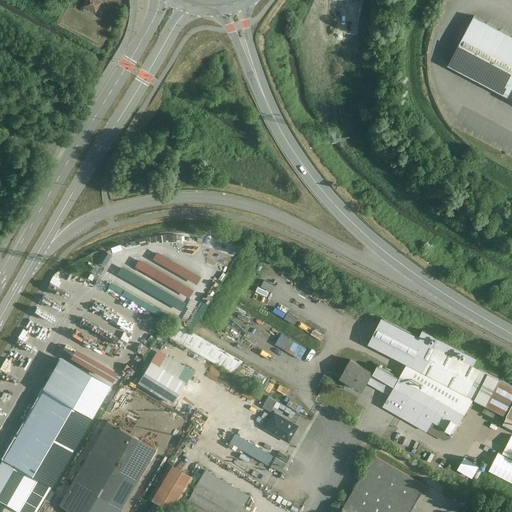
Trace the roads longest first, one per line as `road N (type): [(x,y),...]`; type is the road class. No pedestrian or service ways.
road 1 (secondary): [(43,243),(125,206),(212,198),(274,215),(478,316)]
road 2 (secondary): [(478,316),(352,222),(292,148),(251,64)]
road 3 (secondary): [(159,0),(0,280)]
road 4 (secondary): [(43,243),(173,27),(196,5)]
road 5 (track): [(0,38),(109,95)]
